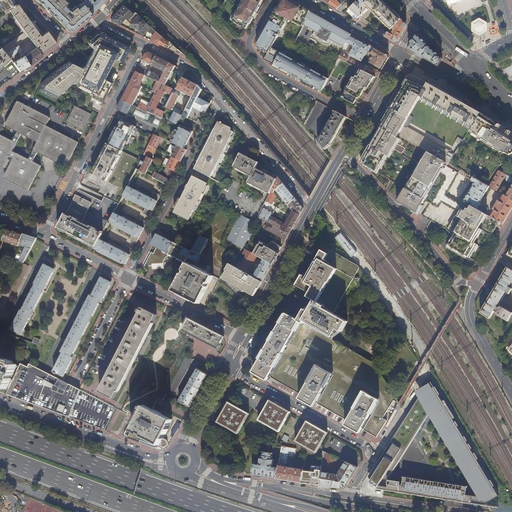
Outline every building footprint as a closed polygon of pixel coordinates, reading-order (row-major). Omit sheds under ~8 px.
[(79,25),(91,15),(82,3),(76,8),(74,7),(70,10),(65,5),(67,3),(63,0),(36,0),(57,21),(67,13),(79,25)] [(99,7),(106,0),(79,0),(82,3),(91,15),(99,7)] [(247,0),(245,0),(241,8),(240,8),(236,15),(237,15),(233,21),(247,29),(253,17),(252,17),(253,15),(256,13),(259,7),(263,0),(247,0)] [(269,54),(273,48),(276,42),(278,39),(281,35),(282,34),(283,32),(283,31),(286,25),(287,24),(287,23),(288,22),(289,23),(291,20),(296,22),(298,24),(304,27),(304,25),(312,12),(313,11),(306,7),(305,9),(302,8),(303,6),(292,0),(282,0),(280,3),(282,4),(279,9),(277,7),(274,12),(273,14),(271,17),(270,17),(268,20),(269,20),(265,28),(264,30),(263,30),(261,33),(260,36),(259,39),(258,40),(258,41),(258,43),(258,45),(257,47),(268,53),(269,54)] [(332,7),(336,9),(336,10),(340,5),(338,2),(337,2),(335,0),(330,0),(327,4),(332,7)] [(393,28),(401,20),(395,14),(380,0),(368,0),(368,1),(362,7),(357,2),(350,9),(347,12),(357,21),(361,24),(374,31),(375,28),(370,24),(364,20),(372,12),(391,31),(393,28)] [(450,62),(460,72),(456,75),(451,72),(451,68),(447,69),(448,75),(454,79),(458,82),(462,85),(474,84),(495,68),(511,86),(511,79),(499,65),(511,57),(511,56),(511,52),(510,54),(497,63),(486,51),(483,48),(481,46),(473,52),(418,0),(400,0),(463,63),(466,61),(472,57),(475,54),(480,51),(482,52),(476,56),(478,57),(487,68),(470,80),(465,81),(460,78),(466,72),(463,70),(453,60),(448,55),(447,56),(445,57),(450,62)] [(8,10),(15,6),(12,2),(1,9),(0,8),(0,11),(2,11),(3,13),(8,10)] [(56,43),(47,31),(40,36),(17,4),(15,6),(8,10),(9,11),(13,17),(12,18),(23,33),(1,49),(6,55),(18,47),(21,45),(22,44),(29,39),(32,43),(36,48),(40,54),(56,43)] [(135,12),(125,4),(117,12),(110,19),(111,21),(119,26),(122,22),(123,23),(124,23),(135,12)] [(329,22),(312,12),(304,25),(316,31),(314,36),(319,40),(322,42),(324,44),(327,45),(329,45),(331,46),(333,41),(345,48),(347,42),(352,35),(337,26),(336,28),(333,26),(333,24),(332,24),(331,24),(329,24),(328,24),(329,22)] [(72,31),(79,25),(67,13),(57,21),(68,31),(72,31)] [(130,23),(124,27),(129,30),(129,29),(136,33),(145,23),(135,14),(134,16),(136,18),(130,23)] [(403,22),(401,20),(393,28),(394,30),(393,31),(392,33),(393,35),(388,33),(384,37),(388,39),(394,42),(398,41),(402,34),(406,28),(405,24),(403,22)] [(477,23),(475,24),(475,30),(480,33),(482,31),(485,30),(485,24),(480,21),(477,23)] [(149,25),(146,22),(145,23),(136,33),(138,34),(141,36),(149,25)] [(161,37),(161,36),(155,31),(150,40),(156,43),(156,42),(161,37)] [(83,70),(83,69),(71,63),(66,66),(65,64),(44,80),(43,83),(41,82),(38,89),(53,97),(56,93),(57,94),(63,89),(64,89),(71,83),(73,81),(76,83),(91,91),(90,94),(93,96),(92,97),(101,102),(111,83),(105,80),(104,81),(101,79),(103,76),(104,77),(105,73),(113,59),(112,59),(113,57),(116,57),(116,59),(122,62),(129,48),(104,35),(103,38),(99,36),(90,43),(94,47),(95,46),(97,49),(96,51),(95,50),(91,57),(86,67),(87,68),(85,70),(83,70)] [(342,53),(339,58),(360,69),(375,76),(378,78),(380,75),(381,72),(367,66),(350,58),(350,56),(363,62),(365,56),(366,56),(369,50),(373,53),(376,48),(370,45),(369,46),(357,40),(358,38),(352,35),(347,42),(354,46),(353,49),(351,47),(350,49),(349,49),(346,55),(342,53)] [(425,42),(418,36),(415,36),(409,47),(410,50),(438,66),(442,59),(425,42)] [(156,43),(164,47),(168,43),(161,37),(156,42),(156,43)] [(25,47),(32,43),(29,39),(22,44),(25,47)] [(12,63),(19,72),(22,70),(29,66),(24,57),(23,55),(18,47),(6,55),(9,58),(17,52),(21,58),(12,63)] [(0,68),(10,60),(9,58),(0,48),(0,68)] [(24,57),(29,66),(34,63),(42,57),(40,54),(36,48),(24,57)] [(371,63),(383,70),(386,64),(389,59),(388,55),(381,51),(376,48),(373,53),(373,54),(375,56),(371,63)] [(275,68),(289,76),(290,73),(292,74),(295,76),(296,77),(299,78),(301,79),(303,80),(302,83),(314,89),(316,87),(323,91),(324,88),(329,79),(325,76),(324,78),(321,76),(322,75),(309,68),(308,70),(305,68),(306,66),(299,62),(298,62),(296,61),(273,49),(266,60),(276,65),(275,68)] [(137,72),(145,76),(147,76),(149,72),(152,66),(157,56),(149,53),(146,54),(142,61),(145,62),(144,64),(141,64),(137,72)] [(161,59),(157,56),(152,66),(165,72),(170,63),(161,59)] [(174,65),(170,63),(165,72),(163,77),(160,82),(165,85),(170,75),(175,66),(174,65)] [(344,94),(342,97),(354,104),(355,102),(357,100),(358,98),(360,97),(363,94),(365,88),(368,88),(375,76),(360,69),(355,78),(353,77),(345,91),(344,94)] [(145,76),(137,72),(133,79),(130,86),(141,91),(142,87),(140,86),(145,76)] [(163,77),(149,72),(147,76),(157,81),(160,82),(163,77)] [(405,79),(425,88),(428,83),(415,76),(411,73),(406,75),(405,79)] [(198,85),(183,78),(177,89),(193,97),(198,85)] [(390,101),(378,123),(399,135),(425,88),(405,79),(404,79),(401,84),(402,84),(398,90),(397,89),(390,101)] [(168,86),(165,85),(160,82),(155,93),(150,104),(148,107),(149,107),(146,111),(162,119),(168,108),(176,92),(176,90),(171,87),(168,86)] [(425,88),(399,135),(398,135),(448,164),(455,153),(460,145),(461,143),(466,136),(469,131),(480,113),(436,88),(428,83),(425,88)] [(202,90),(198,85),(193,97),(192,99),(183,116),(188,118),(194,121),(200,124),(211,104),(198,98),(202,90)] [(141,91),(130,86),(126,92),(122,100),(133,105),(139,95),(141,91)] [(181,94),(176,92),(168,108),(175,112),(183,116),(192,99),(190,99),(189,99),(186,105),(185,105),(184,108),(183,108),(181,111),(174,108),(181,94)] [(133,105),(122,100),(120,105),(117,109),(139,120),(158,128),(162,119),(146,111),(139,107),(133,105)] [(18,102),(6,126),(18,132),(13,142),(0,135),(0,165),(9,170),(5,178),(28,191),(41,166),(33,162),(38,153),(65,167),(77,143),(45,127),(50,119),(18,102)] [(148,107),(150,104),(149,103),(147,106),(141,103),(139,107),(146,111),(149,107),(148,107)] [(90,114),(74,106),(66,122),(82,131),(90,114)] [(335,111),(330,108),(318,129),(321,137),(320,138),(318,140),(326,149),(328,147),(331,144),(339,132),(347,117),(335,111)] [(399,135),(378,123),(376,126),(381,128),(364,159),(363,161),(362,163),(363,164),(366,165),(365,166),(405,189),(398,202),(418,212),(425,200),(427,201),(430,202),(423,216),(447,230),(447,231),(449,232),(453,234),(448,245),(449,246),(462,253),(464,254),(470,257),(471,258),(477,261),(479,256),(488,240),(497,226),(498,223),(499,222),(491,217),(485,214),(471,205),(469,204),(467,203),(466,203),(464,201),(459,198),(471,181),(471,180),(473,177),(480,181),(482,182),(484,183),(486,185),(497,169),(501,165),(502,164),(505,161),(508,158),(511,155),(511,153),(511,129),(482,110),(480,113),(469,131),(466,136),(461,143),(460,145),(455,153),(448,164),(398,135),(399,135)] [(183,116),(175,112),(171,121),(177,124),(180,121),(181,121),(183,116)] [(117,127),(109,145),(122,151),(127,142),(129,141),(136,127),(122,120),(118,127),(117,127)] [(201,157),(194,169),(211,178),(227,145),(234,133),(230,131),(231,128),(219,122),(201,157)] [(193,132),(181,126),(177,133),(174,132),(169,141),(178,146),(185,149),(193,132)] [(162,138),(154,134),(149,145),(156,149),(162,138)] [(109,145),(107,144),(92,175),(93,175),(102,157),(109,145)] [(102,157),(93,175),(107,181),(117,162),(122,151),(109,145),(102,157)] [(156,149),(149,145),(146,149),(151,152),(155,154),(157,149),(156,149)] [(185,149),(178,146),(176,149),(173,148),(170,152),(174,154),(172,157),(181,162),(184,156),(187,150),(185,149)] [(259,162),(241,153),(234,167),(251,176),(248,182),(254,185),(270,193),(277,179),(256,168),(259,162)] [(151,159),(144,155),(143,157),(144,157),(140,164),(143,165),(140,171),(146,174),(153,160),(151,159)] [(178,168),(181,162),(172,157),(167,167),(170,169),(176,172),(178,168)] [(173,178),(176,172),(170,169),(167,174),(173,178)] [(504,195),(511,199),(511,178),(508,176),(501,172),(499,171),(489,186),(497,191),(505,176),(506,177),(507,178),(506,180),(506,181),(509,183),(511,182),(511,185),(506,195),(505,194),(504,195)] [(151,177),(166,185),(169,186),(170,183),(171,181),(155,173),(154,176),(152,175),(151,177)] [(184,194),(174,213),(189,220),(208,184),(193,176),(184,194)] [(281,181),(278,177),(277,179),(270,193),(266,201),(272,204),(277,196),(274,193),(276,190),(284,183),(281,181)] [(471,205),(485,214),(488,208),(483,205),(482,206),(479,205),(489,186),(486,185),(484,183),(483,186),(480,184),(482,182),(480,181),(473,177),(471,180),(471,181),(474,183),(464,201),(466,203),(467,203),(469,204),(470,202),(473,203),(471,205)] [(289,190),(284,183),(276,190),(287,204),(293,211),(288,220),(286,224),(272,216),(268,222),(269,223),(289,234),(296,221),(304,208),(300,203),(289,190)] [(128,186),(123,195),(127,197),(126,198),(146,208),(143,214),(149,217),(151,216),(160,197),(159,195),(154,192),(151,198),(150,197),(150,196),(148,195),(147,196),(139,192),(139,191),(137,190),(136,190),(128,186)] [(58,230),(95,248),(100,239),(104,231),(103,230),(102,232),(82,222),(92,203),(76,194),(66,214),(65,213),(63,217),(62,216),(60,221),(61,221),(58,228),(59,228),(58,230)] [(499,222),(503,224),(509,212),(511,207),(511,199),(504,195),(503,195),(500,201),(498,200),(493,209),(494,210),(491,217),(499,222)] [(268,222),(272,216),(273,213),(263,207),(258,216),(260,217),(268,222)] [(122,217),(114,213),(109,223),(110,224),(111,223),(113,224),(113,225),(132,235),(129,240),(135,243),(137,243),(144,228),(147,223),(146,222),(140,219),(137,224),(136,224),(136,223),(134,222),(133,222),(125,218),(123,216),(122,217)] [(255,222),(240,214),(227,239),(242,247),(243,248),(250,235),(253,237),(256,232),(255,232),(253,231),(251,230),(255,222)] [(258,216),(255,222),(251,230),(253,231),(260,217),(258,216)] [(285,241),(289,234),(269,223),(266,229),(283,238),(283,239),(285,241)] [(272,241),(276,244),(278,241),(256,229),(255,232),(256,232),(272,241)] [(23,235),(7,230),(3,241),(8,243),(19,247),(19,246),(20,245),(23,235)] [(30,236),(23,234),(23,235),(20,245),(27,248),(26,249),(23,256),(21,256),(21,255),(17,254),(15,260),(23,263),(37,238),(30,236)] [(181,246),(158,234),(152,245),(156,247),(153,254),(151,253),(144,266),(152,265),(152,264),(164,263),(165,261),(166,258),(169,257),(172,256),(175,256),(186,262),(188,257),(197,262),(208,240),(200,236),(199,236),(195,245),(192,251),(181,246)] [(107,243),(100,239),(95,248),(99,250),(98,251),(111,258),(122,263),(122,262),(126,264),(133,250),(132,248),(127,246),(124,251),(122,251),(122,250),(120,249),(111,245),(110,244),(109,243),(107,243)] [(278,254),(282,247),(276,244),(272,241),(269,246),(261,241),(254,254),(259,257),(264,260),(272,264),(278,254)] [(305,309),(299,320),(326,336),(331,326),(336,328),(341,318),(333,313),(348,287),(357,270),(352,263),(317,243),(307,261),(315,265),(313,269),(311,268),(306,278),(301,275),(296,285),(309,292),(307,296),(315,300),(309,311),(305,309)] [(242,247),(238,255),(233,265),(249,274),(259,257),(254,254),(243,248),(242,247)] [(267,272),(272,264),(264,260),(260,266),(258,265),(256,269),(254,268),(250,275),(262,281),(267,272)] [(189,263),(184,274),(185,274),(181,281),(181,280),(175,291),(180,294),(181,293),(194,299),(193,301),(199,303),(204,293),(203,292),(207,285),(208,286),(213,275),(208,272),(207,274),(194,267),(195,266),(189,263)] [(29,266),(23,264),(22,267),(9,293),(14,295),(29,266)] [(54,269),(45,264),(40,272),(39,274),(39,275),(35,283),(36,284),(30,295),(29,295),(28,298),(22,310),(21,310),(17,318),(16,318),(15,320),(15,321),(11,329),(21,334),(23,330),(24,331),(30,319),(29,318),(33,309),(34,310),(42,294),(42,293),(46,284),(47,285),(53,273),(52,272),(54,269)] [(258,289),(262,281),(250,275),(249,274),(233,265),(231,264),(227,270),(223,279),(236,286),(237,285),(241,287),(240,288),(254,296),(258,289)] [(511,279),(511,270),(507,268),(480,314),(489,319),(494,311),(497,313),(496,314),(508,321),(511,313),(500,306),(499,308),(497,307),(505,292),(509,294),(511,289),(508,287),(511,279)] [(111,282),(102,277),(98,285),(97,285),(96,287),(96,288),(92,296),(90,295),(86,303),(84,305),(85,306),(81,314),(77,322),(76,322),(75,324),(75,325),(67,340),(67,341),(65,343),(66,343),(62,352),(63,353),(59,360),(57,362),(58,363),(54,371),(55,372),(55,373),(57,374),(57,373),(63,376),(65,372),(66,373),(72,361),(71,360),(73,357),(71,356),(73,353),(74,353),(80,341),(79,341),(82,334),(83,335),(90,322),(89,322),(92,315),(93,316),(99,304),(98,303),(100,300),(101,301),(103,297),(104,298),(110,286),(109,285),(111,282)] [(107,377),(101,389),(115,397),(125,377),(132,362),(148,331),(157,315),(143,308),(142,309),(141,308),(139,311),(141,312),(124,345),(107,377)] [(183,329),(189,317),(186,316),(174,310),(164,329),(140,376),(122,411),(126,413),(128,410),(132,412),(138,416),(139,416),(145,405),(152,409),(157,401),(159,398),(163,400),(167,394),(179,371),(187,356),(189,351),(189,350),(193,343),(187,339),(190,333),(183,329)] [(398,402),(385,380),(374,363),(334,340),(326,336),(299,320),(286,313),(280,324),(259,360),(260,360),(252,373),(278,387),(281,383),(269,377),(273,370),(274,371),(271,378),(301,394),(299,398),(313,407),(316,403),(347,421),(345,424),(359,432),(362,429),(375,436),(377,436),(383,427),(388,419),(384,416),(387,411),(391,414),(398,402)] [(218,347),(221,340),(224,336),(223,335),(200,323),(189,317),(183,329),(190,333),(196,337),(218,347)] [(0,391),(7,394),(21,364),(29,367),(30,364),(27,363),(36,346),(18,340),(19,338),(0,331),(0,391)] [(415,357),(407,344),(393,353),(402,366),(415,357)] [(179,371),(167,394),(172,397),(193,359),(187,356),(179,371)] [(45,408),(64,415),(96,426),(101,428),(104,429),(115,407),(96,398),(75,386),(65,382),(64,381),(49,374),(30,364),(29,367),(21,364),(7,394),(45,408)] [(180,401),(190,406),(202,386),(208,375),(197,369),(192,378),(191,378),(191,379),(192,379),(179,401),(180,401)] [(441,484),(426,482),(405,478),(404,488),(402,488),(402,485),(390,483),(390,486),(385,485),(385,482),(391,473),(392,471),(396,465),(411,440),(416,432),(428,412),(427,410),(429,406),(436,395),(437,394),(427,388),(409,418),(408,419),(398,436),(390,449),(392,450),(388,456),(384,462),(383,462),(382,464),(376,473),(369,484),(370,485),(370,486),(371,488),(372,488),(373,489),(374,489),(377,489),(376,489),(376,488),(383,488),(383,490),(384,491),(389,491),(424,497),(437,499),(437,501),(438,501),(439,501),(453,503),(455,504),(468,506),(468,504),(486,507),(486,505),(467,502),(469,488),(445,485),(441,484)] [(486,505),(488,503),(498,497),(491,486),(493,486),(487,477),(486,478),(475,459),(476,459),(472,451),(470,452),(467,446),(451,420),(453,419),(443,401),(441,403),(436,395),(429,406),(433,413),(430,415),(438,428),(441,426),(442,428),(439,430),(447,444),(445,445),(452,456),(454,455),(458,463),(457,464),(460,469),(463,468),(486,505)] [(279,432),(290,412),(269,400),(258,420),(279,432)] [(399,403),(398,402),(391,414),(395,416),(401,406),(399,403)] [(249,414),(228,403),(216,423),(237,434),(249,414)] [(172,420),(152,409),(145,405),(139,416),(135,423),(132,429),(143,434),(143,433),(149,437),(149,438),(159,443),(172,420)] [(315,452),(327,432),(306,421),(295,441),(315,452)] [(270,478),(276,479),(278,467),(273,466),(274,460),(272,459),(274,447),(264,445),(262,458),(261,458),(259,464),(254,464),(253,475),(270,478)] [(294,464),(304,465),(306,452),(282,448),(279,462),(286,464),(288,456),(295,458),(294,464)] [(320,485),(333,487),(342,488),(345,487),(352,476),(358,467),(352,465),(346,462),(340,470),(336,467),(336,458),(323,451),(320,485)] [(298,482),(301,483),(304,466),(303,466),(302,470),(278,466),(278,467),(276,479),(298,482)]
